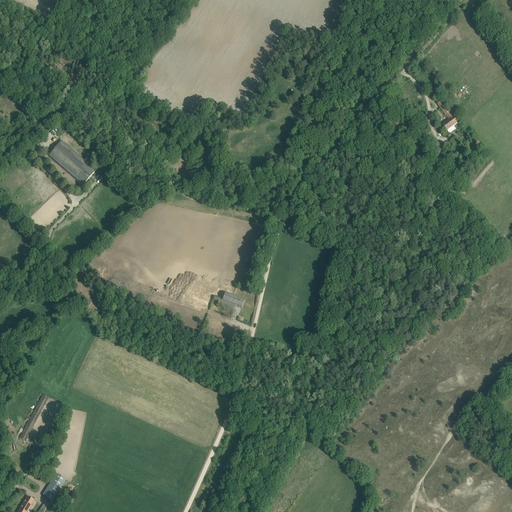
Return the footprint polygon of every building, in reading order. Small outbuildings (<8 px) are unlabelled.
[(458,124),(441,100),(437,103),(448,119),(449,121),(443,125),(447,131),(458,124)] [(450,147),(452,146),(458,142),(455,138),(448,143),(450,147)] [(96,171),(62,141),(49,156),(83,185),(96,171)] [(215,296),(213,301),(213,302),(234,309),(235,306),(241,308),(244,300),(225,293),(222,299),(215,296)] [(103,309),(103,307),(103,305),(103,304),(102,302),(101,301),(100,300),(98,299),(97,299),(95,299),(94,299),(92,299),(91,300),(89,301),(88,302),(88,304),(87,306),(87,307),(87,308),(88,310),(88,312),(89,313),(91,314),(92,315),(94,315),(95,315),(97,315),(98,315),(100,314),(101,313),(102,312),(103,310),(103,309)] [(48,398),(43,395),(20,440),(25,443),(48,398)] [(43,495),(47,498),(53,501),(66,480),(56,474),(43,495)] [(30,511),(32,511),(30,509),(35,501),(28,496),(19,511),(18,511),(30,511)]
